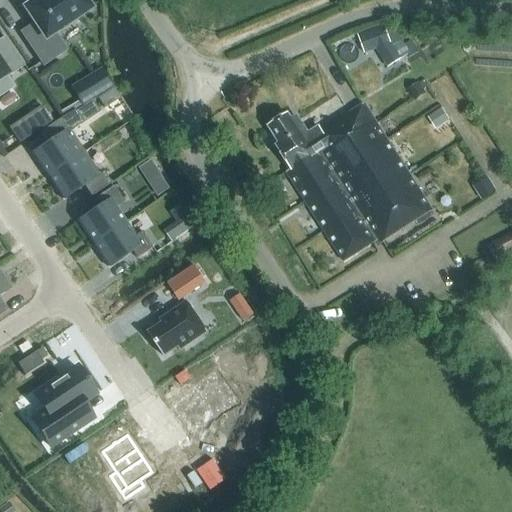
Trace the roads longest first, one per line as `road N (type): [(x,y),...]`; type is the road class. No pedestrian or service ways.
road 1 (tertiary): [(205,85),(187,119),(194,155),(297,312),(317,369),(316,407),(299,463),(287,485),(253,511)]
road 2 (tertiary): [(511,11),(378,12),(205,85)]
road 3 (residential): [(0,332),(51,289),(50,270),(0,196)]
